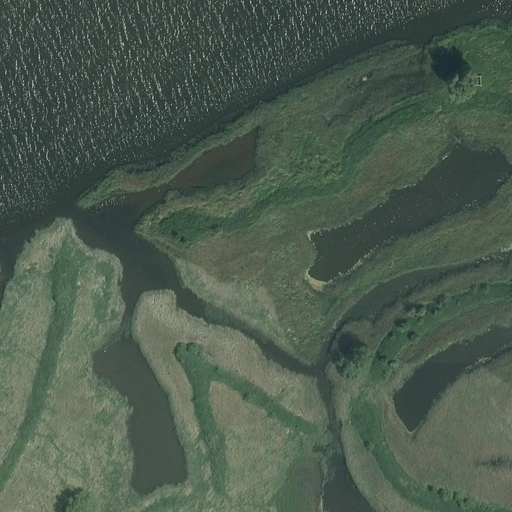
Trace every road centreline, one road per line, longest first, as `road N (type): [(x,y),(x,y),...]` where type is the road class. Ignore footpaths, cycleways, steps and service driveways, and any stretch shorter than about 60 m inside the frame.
road 1 (track): [(511,107),(420,108),(370,139),(338,187),(283,196),(230,223),(165,224)]
road 2 (track): [(471,511),(411,494),(396,480),(361,407),(380,360),(406,333),(455,304),(511,290)]
road 3 (track): [(0,481),(44,379),(62,276)]
